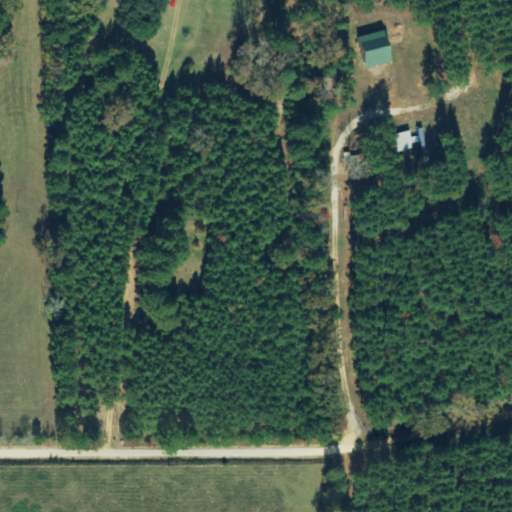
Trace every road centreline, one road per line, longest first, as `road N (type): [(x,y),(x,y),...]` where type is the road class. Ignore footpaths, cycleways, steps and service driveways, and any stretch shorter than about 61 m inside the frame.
road 1 (residential): [(511,411),(306,458),(0,452)]
road 2 (residential): [(181,5),(111,452)]
